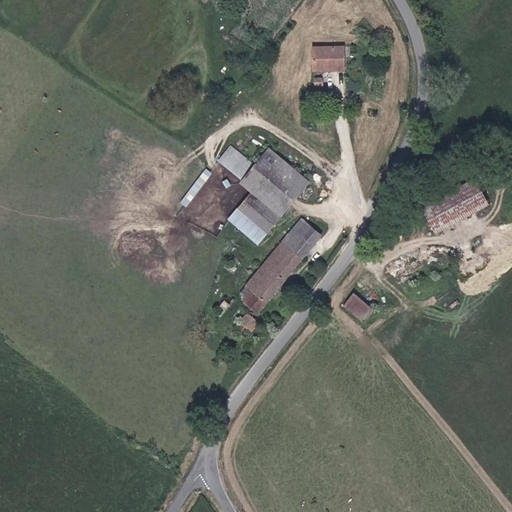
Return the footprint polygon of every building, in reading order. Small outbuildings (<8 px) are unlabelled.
[(313,54),(314,77),(345,77),(345,54),(316,54),(313,54)] [(270,152),(240,186),(249,194),(279,219),(308,185),(270,152)] [(265,235),(279,219),(249,194),(236,209),(265,235)] [(490,220),(476,194),(425,221),(439,247),(490,220)] [(322,238),(302,221),(295,229),(316,245),(322,238)] [(285,241),(304,258),(316,245),(295,229),(285,241)] [(285,241),(271,257),(290,274),(304,258),(285,241)] [(271,257),(265,263),(285,280),(290,274),(271,257)] [(256,313),(285,280),(265,263),(243,289),(249,295),(243,301),(256,313)] [(355,295),(344,307),(363,324),(374,311),(355,295)] [(259,328),(244,315),(232,329),(239,336),(244,331),(251,337),(259,328)]
